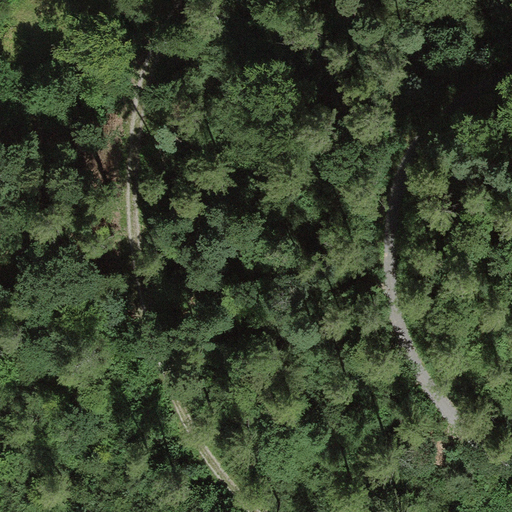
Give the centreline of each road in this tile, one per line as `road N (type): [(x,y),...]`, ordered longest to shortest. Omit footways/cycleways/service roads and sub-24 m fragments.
road 1 (track): [(180,0),(142,75),(131,202),(136,263),(172,397),(196,443),(253,511)]
road 2 (track): [(511,65),(421,131),(392,190),(388,244),(403,345),(426,390),(511,469)]
